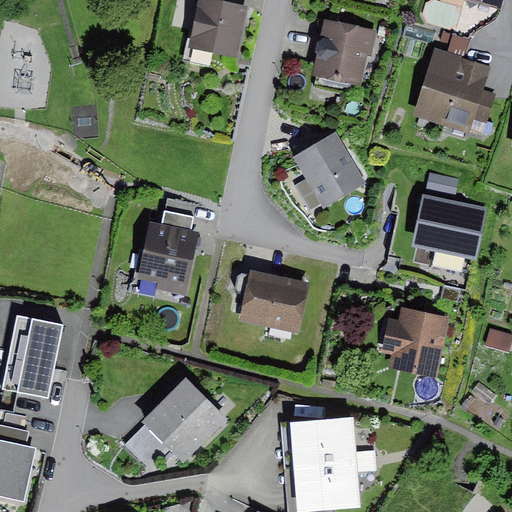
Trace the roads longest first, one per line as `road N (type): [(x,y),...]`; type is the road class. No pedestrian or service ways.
road 1 (residential): [(279,0),(247,183),(256,209),(287,242),(361,262)]
road 2 (residential): [(57,498),(202,468)]
road 3 (residential): [(57,498),(81,373)]
